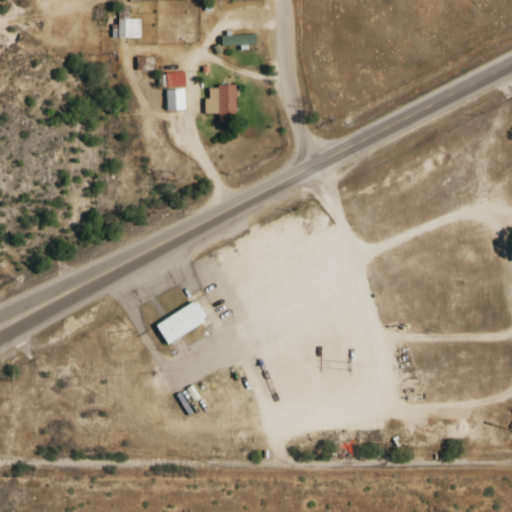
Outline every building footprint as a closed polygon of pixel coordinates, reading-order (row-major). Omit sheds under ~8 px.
[(139,19),(116,20),(117,29),(111,29),(111,39),(139,38),(139,19)] [(219,36),(219,48),(246,47),(246,45),(255,44),(255,34),(219,36)] [(152,57),(135,58),(136,70),(152,70),(152,57)] [(183,72),(164,73),(164,88),(184,87),(183,72)] [(235,122),(234,86),(207,86),(207,99),(203,99),(203,114),(217,114),(217,123),(235,122)] [(165,110),(184,110),(184,89),(165,90),(165,110)] [(194,301),(153,325),(166,345),(205,321),(194,301)]
